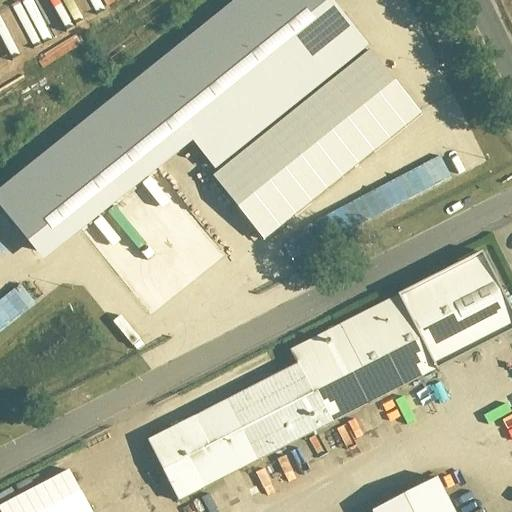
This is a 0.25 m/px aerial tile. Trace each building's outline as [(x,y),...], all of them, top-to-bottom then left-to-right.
[(241,0),(0,195),(0,214),(44,268),(194,146),(217,174),(368,52),(324,0),(241,0)] [(70,0),(80,19),(101,9),(96,0),(70,0)] [(419,116),(368,52),(217,174),(269,237),(419,116)] [(445,160),(278,236),(289,259),(455,183),(445,160)] [(291,376),(145,450),(176,511),(511,341),(511,331),(477,266),(285,361),(291,376)] [(23,292),(0,308),(0,340),(39,313),(23,292)] [(91,511),(69,472),(0,510),(0,511),(91,511)] [(486,511),(484,511),(451,511),(437,484),(383,511),(486,511)]
